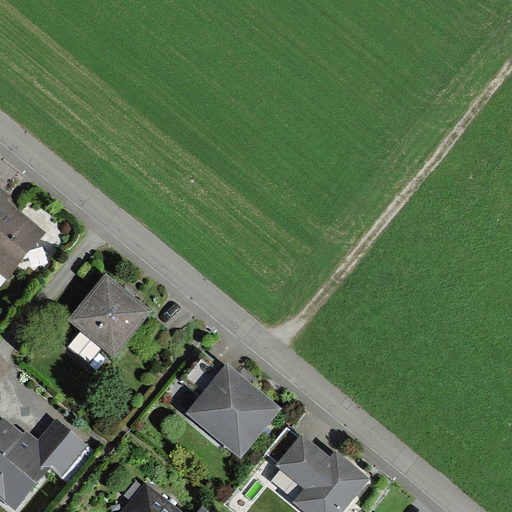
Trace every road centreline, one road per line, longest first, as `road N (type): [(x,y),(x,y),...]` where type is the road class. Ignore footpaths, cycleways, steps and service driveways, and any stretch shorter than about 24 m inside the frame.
road 1 (residential): [(0,128),(467,511)]
road 2 (track): [(268,349),(511,61)]
